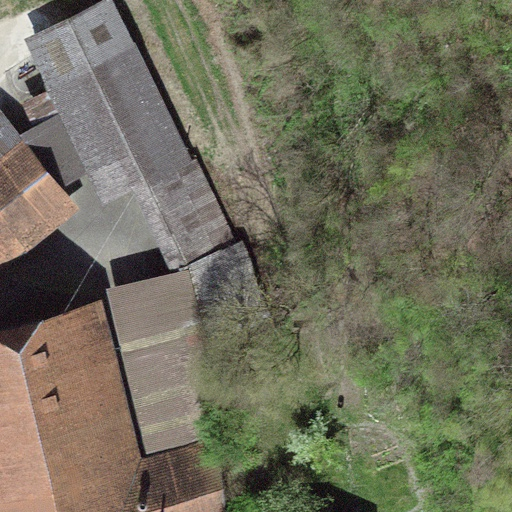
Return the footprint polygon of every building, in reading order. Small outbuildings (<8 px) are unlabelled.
[(107,3),(27,41),(49,87),(56,84),(67,106),(98,171),(108,192),(181,157),(107,3)] [(0,248),(98,171),(67,106),(21,142),(0,116),(0,248)] [(203,181),(153,204),(176,254),(227,230),(203,181)] [(184,274),(112,291),(152,457),(220,441),(224,440),(184,274)] [(0,511),(122,511),(74,314),(0,332),(0,511)] [(152,457),(145,459),(158,511),(225,511),(220,441),(152,457)]
